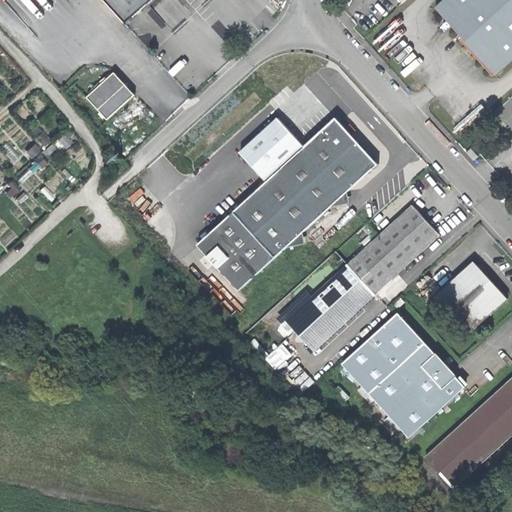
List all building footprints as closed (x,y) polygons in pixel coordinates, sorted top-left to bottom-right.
[(105,0),(127,24),(153,0),(105,0)] [(511,62),(511,0),(446,0),(435,10),(461,38),(458,41),(465,48),(493,78),(495,76),(496,77),(511,62)] [(88,97),(110,120),(137,94),(116,72),(88,97)] [(241,153),(267,182),(305,148),(278,118),(241,153)] [(348,192),(378,164),(353,137),(346,128),(337,119),(305,148),(267,182),(199,245),(240,291),(286,249),(305,244),(303,232),(331,207),(350,203),(348,192)] [(346,128),(353,137),(358,132),(354,127),(351,124),(346,128)] [(472,149),(467,153),(474,160),(478,156),(472,149)] [(315,350),(441,235),(428,221),(414,206),(288,321),(302,336),(315,350)] [(468,335),(508,298),(490,278),(474,261),(434,298),(468,335)] [(297,310),(316,295),(312,290),(293,306),(297,310)] [(402,297),(395,304),(399,308),(405,301),(402,297)] [(447,366),(399,313),(343,364),(364,386),(359,391),(367,400),(372,396),(395,421),(391,426),(397,433),(402,429),(410,438),(466,387),(447,366)] [(511,380),(426,458),(453,488),(511,435),(511,380)]
